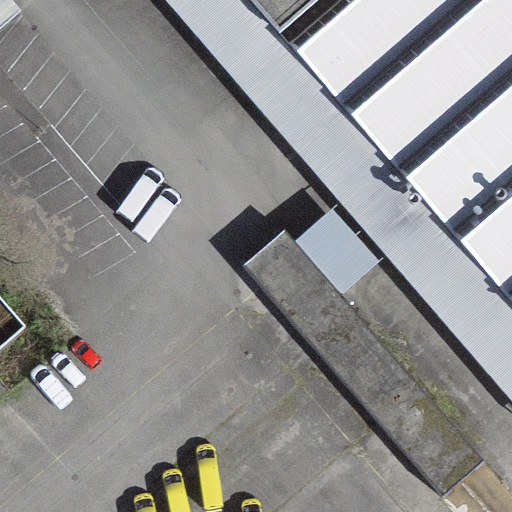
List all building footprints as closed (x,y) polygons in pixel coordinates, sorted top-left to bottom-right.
[(0,0),(0,24),(28,1),(26,0),(0,0)] [(511,303),(248,0),(163,0),(511,401),(511,303)] [(511,0),(248,0),(511,303),(511,0)] [(485,461),(285,231),(243,268),(443,498),(485,461)] [(0,353),(25,332),(0,303),(0,353)]
